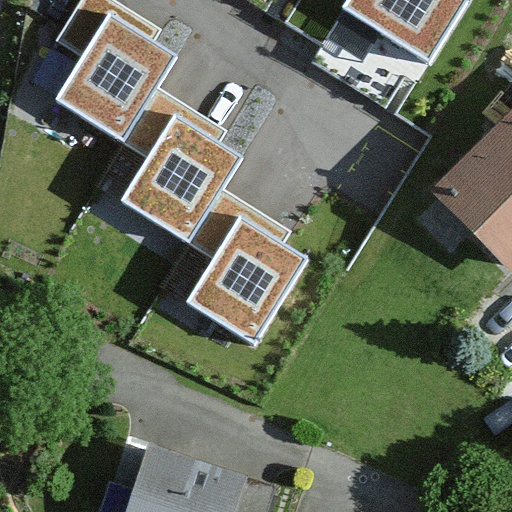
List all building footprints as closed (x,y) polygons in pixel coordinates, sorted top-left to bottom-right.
[(470,0),(348,0),(345,6),(433,61),(470,0)] [(177,56),(109,14),(56,99),(124,141),(177,56)] [(243,158),(175,116),(122,201),(190,243),(243,158)] [(511,131),(437,205),(511,281),(511,131)] [(92,194),(115,203),(137,151),(114,141),(92,194)] [(309,258),(241,216),(188,301),(256,343),(309,258)] [(160,293),(181,302),(203,253),(182,243),(160,293)] [(135,511),(267,511),(274,493),(235,481),(232,490),(151,464),(135,511)]
